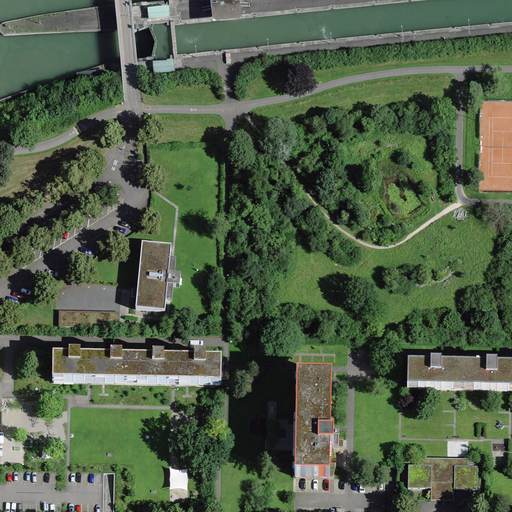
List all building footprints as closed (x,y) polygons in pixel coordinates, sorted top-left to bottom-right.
[(235,0),(206,0),(208,19),(238,16),(235,0)] [(170,10),(148,12),(149,23),(171,20),(170,10)] [(175,63),(153,65),(154,75),(176,73),(175,63)] [(171,249),(140,245),(133,309),(165,312),(168,286),(179,287),(180,275),(168,274),(171,249)] [(119,313),(58,312),(58,328),(119,329),(119,313)] [(53,357),(53,382),(221,385),(222,360),(202,359),(160,359),(118,358),(74,357),(53,357)] [(435,357),(408,357),(407,386),(511,389),(511,358),(492,358),(435,357)] [(331,377),(297,376),(295,477),(330,477),(331,377)] [(418,459),(417,465),(408,465),(408,489),(431,489),(431,500),(454,501),(454,490),(477,490),(477,467),(468,466),(468,459),(418,459)]
